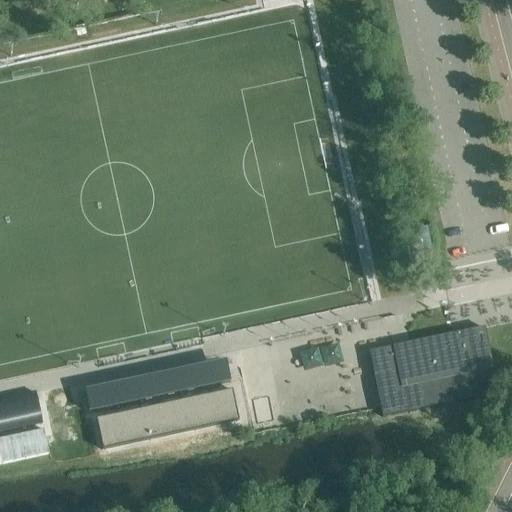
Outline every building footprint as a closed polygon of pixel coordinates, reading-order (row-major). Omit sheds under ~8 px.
[(390,334),(366,339),(370,354),(375,377),(375,378),(381,409),(383,418),(423,409),(481,397),(479,385),(487,383),(484,372),(488,371),(492,370),(484,330),(481,330),(471,332),(458,335),(454,336),(410,345),(394,349),(392,341),(390,334)] [(163,377),(162,377),(163,382),(166,397),(231,383),(228,372),(227,366),(226,363),(163,377)] [(148,380),(84,394),(85,396),(88,413),(152,400),(149,385),(148,380)] [(232,391),(95,420),(102,451),(239,422),(232,391)] [(36,394),(0,401),(0,432),(42,424),(36,394)] [(45,431),(0,440),(0,465),(50,454),(45,431)]
